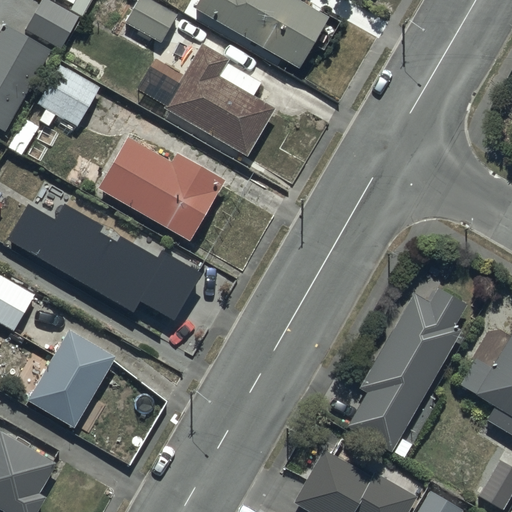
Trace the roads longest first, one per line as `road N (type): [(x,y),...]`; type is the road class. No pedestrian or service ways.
road 1 (secondary): [(392,144),(180,511)]
road 2 (secondary): [(476,0),(392,144)]
road 3 (residential): [(392,144),(511,214)]
